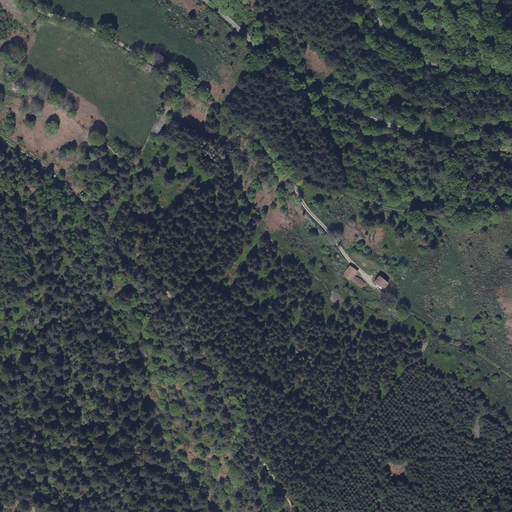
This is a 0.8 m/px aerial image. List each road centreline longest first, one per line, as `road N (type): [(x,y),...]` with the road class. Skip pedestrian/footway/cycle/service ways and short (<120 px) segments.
road 1 (track): [(305,511),(288,503),(233,423),(168,291),(44,164),(0,134)]
road 2 (unclassified): [(207,0),(307,84),(372,114),(433,132),(511,117)]
road 3 (track): [(279,162),(306,207),(386,299),(511,376)]
road 4 (track): [(29,0),(163,67),(279,162)]
road 5 (track): [(279,162),(390,207),(461,211),(511,201)]
road 6 (track): [(366,0),(411,52),(439,65),(511,72)]
